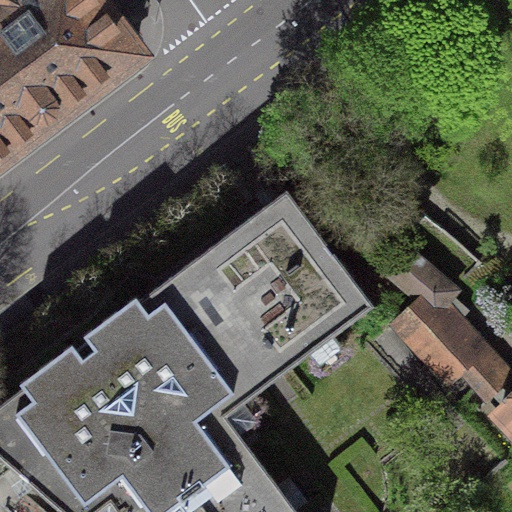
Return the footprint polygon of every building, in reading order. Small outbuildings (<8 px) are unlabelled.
[(16,0),(0,12),(0,153),(42,122),(45,122),(50,120),(52,118),(54,117),(55,114),(57,111),(135,53),(95,0),(16,0)] [(0,0),(0,12),(16,0),(0,0)] [(23,387),(0,403),(0,457),(23,477),(62,511),(96,511),(109,502),(116,511),(297,511),(225,416),(274,380),(373,305),(286,189),(139,300),(136,296),(84,335),(88,341),(76,350),(72,344),(20,383),(23,387)] [(456,292),(399,242),(379,264),(419,300),(411,308),(491,395),(511,376),(486,348),(461,321),(469,312),(452,298),(456,292)] [(511,401),(500,413),(511,426),(511,401)]
